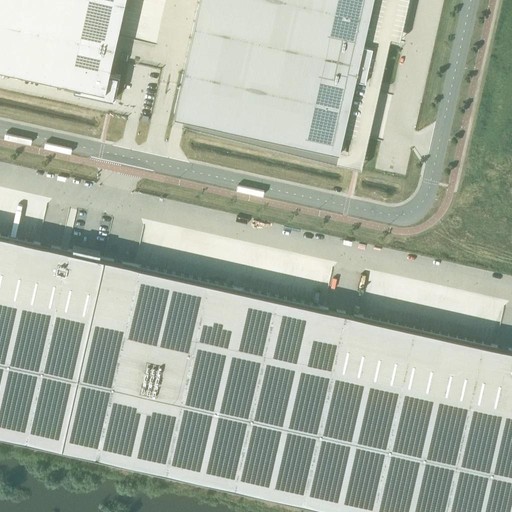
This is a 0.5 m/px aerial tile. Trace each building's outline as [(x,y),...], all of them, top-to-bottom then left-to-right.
[(0,0),(0,67),(51,79),(67,82),(99,89),(97,95),(115,99),(120,75),(108,73),(124,0),(0,0)] [(368,62),(372,45),(362,43),(371,0),(198,0),(193,24),(349,58),(349,57),(368,62)] [(339,150),(355,76),(365,79),(368,62),(349,57),(349,58),(193,24),(173,114),(333,149),(339,150)] [(67,82),(51,79),(49,87),(65,91),(67,82)] [(511,511),(511,348),(508,347),(500,346),(353,313),(345,311),(336,309),(328,307),(239,287),(236,287),(99,256),(96,255),(97,254),(75,249),(75,250),(72,250),(68,249),(61,247),(60,247),(51,245),(43,243),(0,233),(0,433),(350,511),(511,511)]
